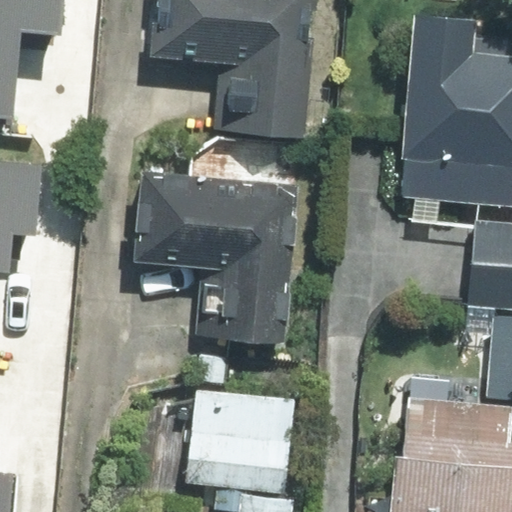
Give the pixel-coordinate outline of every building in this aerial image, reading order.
[(0,0),(0,106),(15,107),(18,21),(78,24),(78,0),(0,0)] [(231,61),(226,130),(316,136),(324,0),(153,0),(150,55),(231,61)] [(409,189),(511,200),(511,29),(483,27),(485,10),(428,4),(409,189)] [(0,321),(6,225),(45,228),(49,156),(0,153),(0,321)] [(305,174),(143,165),(138,259),(201,262),(197,334),(295,340),(305,174)] [(511,217),(481,214),(472,303),(511,306),(511,217)] [(511,310),(498,310),(489,393),(511,395),(511,310)] [(298,511),(306,394),(195,387),(189,477),(223,479),(220,511),(298,511)] [(511,511),(511,398),(408,388),(395,511),(511,511)] [(0,511),(19,511),(23,464),(2,462),(6,408),(0,407),(0,511)]
